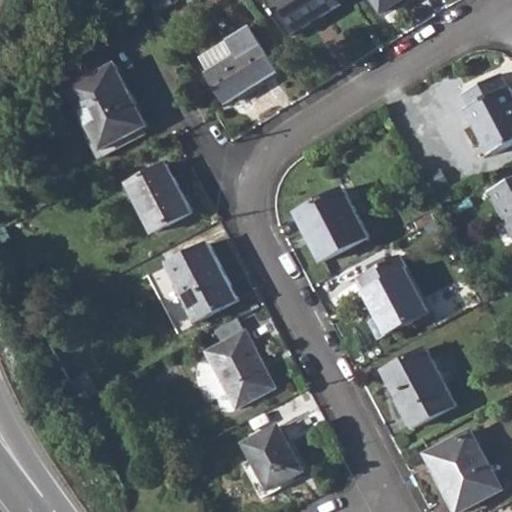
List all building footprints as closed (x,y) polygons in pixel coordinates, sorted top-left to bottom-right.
[(175,0),(156,13),(163,25),(191,7),(186,0),(175,0)] [(271,0),(292,34),(327,13),(323,5),(331,0),(271,0)] [(343,3),(341,0),(331,0),(323,5),(327,13),(343,3)] [(377,0),(384,11),(401,0),(377,0)] [(203,55),(230,102),(279,72),(251,26),(203,55)] [(103,53),(76,67),(73,85),(109,66),(103,53)] [(69,88),(103,150),(149,125),(115,63),(109,66),(73,85),(69,88)] [(469,107),(494,154),(511,144),(511,86),(511,85),(509,86),(502,73),(465,92),(472,105),(469,107)] [(130,182),(156,231),(193,211),(168,162),(130,182)] [(428,176),(436,193),(453,184),(444,168),(428,176)] [(511,179),(491,190),(511,229),(511,179)] [(298,211),(323,259),(370,234),(344,185),(298,211)] [(13,240),(6,226),(0,229),(0,244),(1,246),(13,240)] [(169,264),(199,321),(240,299),(210,241),(169,264)] [(380,339),(389,334),(432,311),(402,254),(390,261),(387,255),(369,265),(371,271),(359,277),(380,316),(371,321),(380,339)] [(240,408),(276,389),(265,370),(268,368),(248,330),(210,351),(240,408)] [(429,346),(406,358),(408,363),(388,374),(416,426),(459,403),(429,346)] [(386,369),(388,374),(408,363),(406,358),(386,369)] [(279,388),(268,368),(265,370),(276,389),(279,388)] [(247,445),(272,491),(306,473),(281,427),(247,445)] [(430,453),(460,511),(503,489),(472,431),(430,453)]
